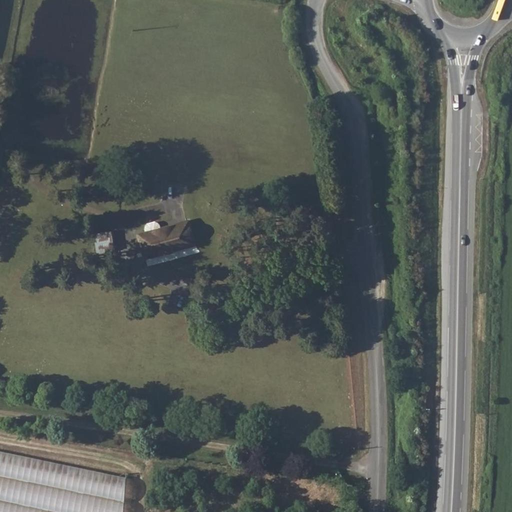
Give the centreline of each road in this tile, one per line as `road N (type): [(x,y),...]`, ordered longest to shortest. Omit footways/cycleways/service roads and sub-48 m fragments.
road 1 (unclassified): [(374,511),(378,392),(355,147),(346,105),(315,38),(316,0)]
road 2 (primary): [(450,511),(465,38)]
